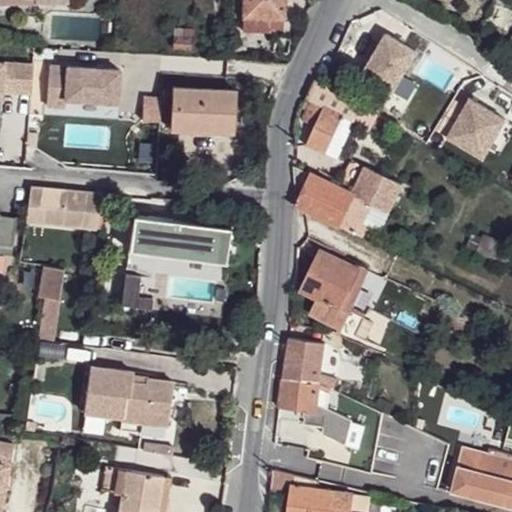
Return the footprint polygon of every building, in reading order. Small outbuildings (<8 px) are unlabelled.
[(243,0),(243,17),(283,18),(284,0),(243,0)] [(243,17),(242,31),(270,33),(270,29),(283,30),(283,18),(243,17)] [(176,27),(175,47),(189,48),(190,28),(176,27)] [(416,52),(386,35),(362,76),(392,93),(416,52)] [(33,64),(0,62),(0,100),(1,100),(2,92),(3,76),(15,77),(14,92),(32,93),(33,64)] [(120,70),(50,66),(47,106),(66,107),(66,99),(118,102),(120,70)] [(15,77),(3,76),(2,92),(14,92),(15,77)] [(316,126),(308,144),(325,153),(342,116),(354,121),(362,105),(315,79),(306,99),(312,101),(305,121),(316,126)] [(174,86),(171,128),(215,131),(215,125),(234,126),(236,89),(174,86)] [(436,129),(464,146),(482,157),(505,120),(471,98),(465,106),(453,99),(436,129)] [(161,102),(144,101),(142,126),(160,127),(161,102)] [(348,162),(337,185),(352,192),(363,169),(348,162)] [(312,173),(293,165),(296,204),(298,204),(312,173)] [(400,186),(363,169),(352,192),(378,204),(390,209),(400,186)] [(312,173),(298,204),(364,235),(370,222),(378,204),(352,192),(337,185),(312,173)] [(31,186),(29,206),(45,207),(43,222),(98,228),(102,193),(31,186)] [(378,204),(370,222),(381,227),(390,209),(378,204)] [(29,206),(27,220),(43,222),(45,207),(29,206)] [(0,214),(0,253),(12,256),(18,217),(0,214)] [(135,214),(131,244),(228,258),(232,228),(135,214)] [(228,258),(131,244),(130,249),(227,263),(228,258)] [(323,251),(304,289),(320,296),(312,312),(341,326),(339,331),(354,339),(366,316),(349,308),(366,271),(368,267),(362,263),(359,268),(323,251)] [(61,269),(42,265),(39,290),(46,290),(59,292),(61,269)] [(59,292),(46,290),(41,339),(54,341),(55,333),(59,292)] [(451,294),(442,314),(469,327),(472,319),(477,321),(483,310),(451,294)] [(289,337),(283,378),(320,381),(334,388),(338,378),(322,375),(327,343),(289,337)] [(90,366),(84,412),(123,417),(123,420),(168,426),(174,381),(146,378),(145,383),(132,381),(133,376),(133,371),(90,366)] [(283,378),(280,406),(297,409),(297,415),(305,416),(305,423),(324,425),(323,433),(346,443),(353,419),(318,402),(320,381),(283,378)] [(280,406),(279,417),(297,421),(297,415),(297,409),(280,406)] [(396,417),(383,411),(378,436),(392,439),(396,417)] [(378,436),(371,475),(400,481),(405,456),(390,452),(392,439),(378,436)] [(16,446),(0,442),(0,511),(4,511),(7,492),(0,490),(0,486),(5,465),(13,467),(16,446)] [(487,453),(463,447),(452,491),(511,506),(511,453),(488,447),(487,453)] [(13,467),(5,465),(0,486),(0,490),(7,492),(13,467)] [(117,468),(114,492),(121,492),(126,469),(117,468)] [(121,492),(118,511),(156,511),(163,475),(126,469),(121,492)] [(294,474),(288,511),(369,511),(370,511),(352,510),(355,492),(319,487),(320,479),(294,474)] [(156,511),(165,511),(172,476),(163,475),(156,511)]
